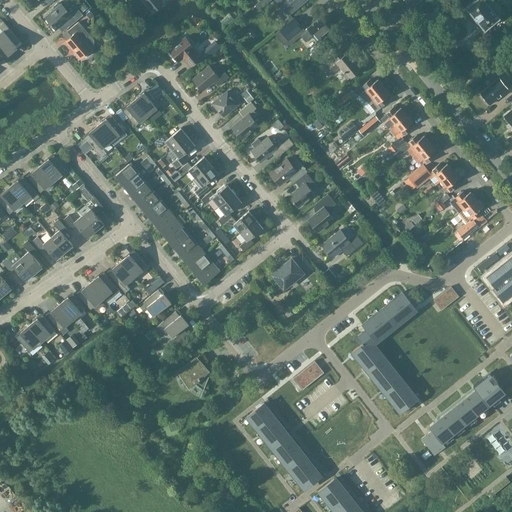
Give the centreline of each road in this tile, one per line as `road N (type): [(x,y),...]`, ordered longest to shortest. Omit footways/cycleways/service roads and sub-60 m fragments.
road 1 (residential): [(291,231),(151,61),(93,104)]
road 2 (residential): [(314,335),(385,278),(440,283),(511,227)]
road 3 (residential): [(389,69),(511,219)]
road 4 (residential): [(198,306),(258,381),(314,335)]
road 5 (tertiary): [(511,180),(406,54)]
road 6 (residential): [(0,318),(132,225)]
road 7 (residential): [(391,429),(314,335)]
road 8 (residential): [(132,225),(55,131)]
